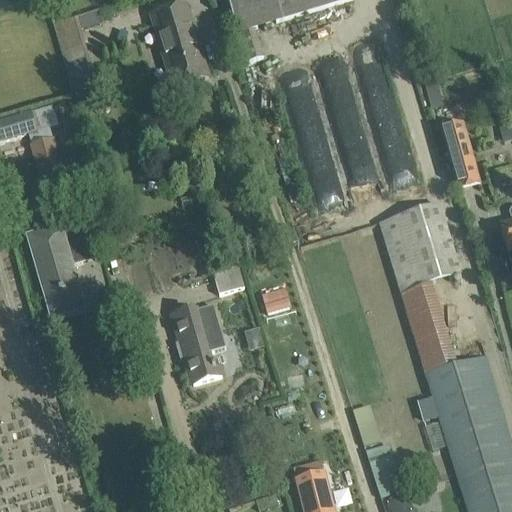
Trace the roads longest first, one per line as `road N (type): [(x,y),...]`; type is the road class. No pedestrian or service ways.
road 1 (residential): [(374,511),(233,83)]
road 2 (residential): [(200,511),(144,306),(201,291)]
